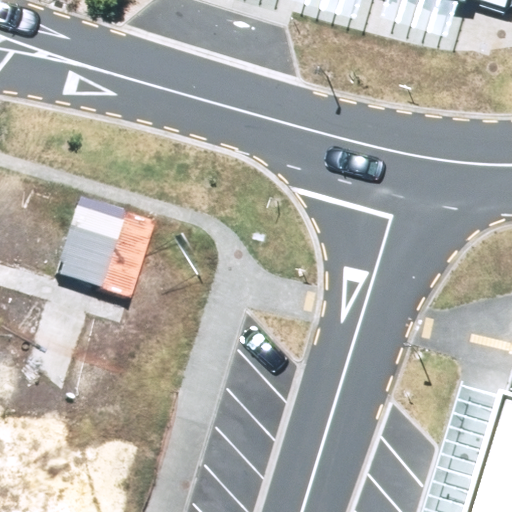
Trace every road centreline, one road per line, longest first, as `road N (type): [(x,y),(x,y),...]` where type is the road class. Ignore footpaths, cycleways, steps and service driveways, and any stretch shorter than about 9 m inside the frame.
road 1 (unclassified): [(0,34),(417,152)]
road 2 (residential): [(304,511),(417,152)]
